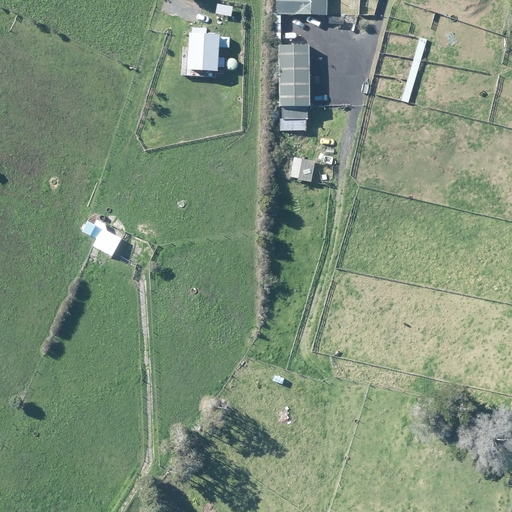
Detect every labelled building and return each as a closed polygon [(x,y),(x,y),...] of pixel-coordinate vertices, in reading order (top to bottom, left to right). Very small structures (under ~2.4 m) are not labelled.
[(274,0),(275,15),(326,17),(326,0),(274,0)] [(205,35),(206,30),(189,30),(187,71),(217,73),(219,36),(205,35)] [(309,45),(279,45),(279,107),(309,107),(309,45)] [(306,132),(306,112),(280,112),(280,132),(306,132)] [(163,164),(144,152),(136,164),(155,177),(163,164)] [(315,162),(293,159),(290,179),(311,183),(315,162)] [(79,233),(96,242),(93,247),(111,257),(121,240),(104,231),(107,227),(96,221),(93,225),(86,221),(79,233)]
